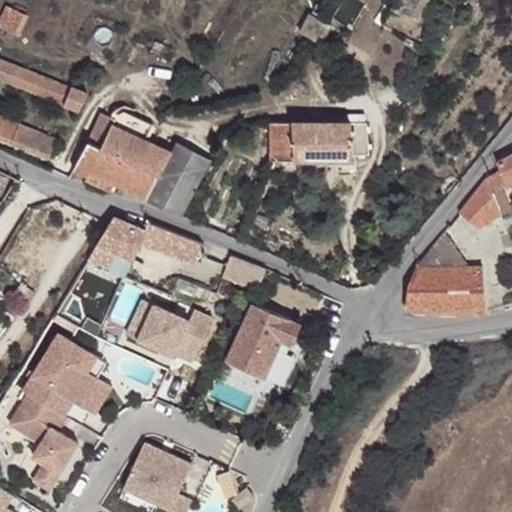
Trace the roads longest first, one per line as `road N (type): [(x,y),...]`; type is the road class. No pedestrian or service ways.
road 1 (residential): [(0,157),(369,308)]
road 2 (residential): [(369,308),(342,339),(263,511)]
road 3 (residential): [(511,132),(369,308)]
road 4 (track): [(436,330),(423,374),(368,441),(339,511)]
road 5 (residential): [(511,319),(436,330),(369,308)]
